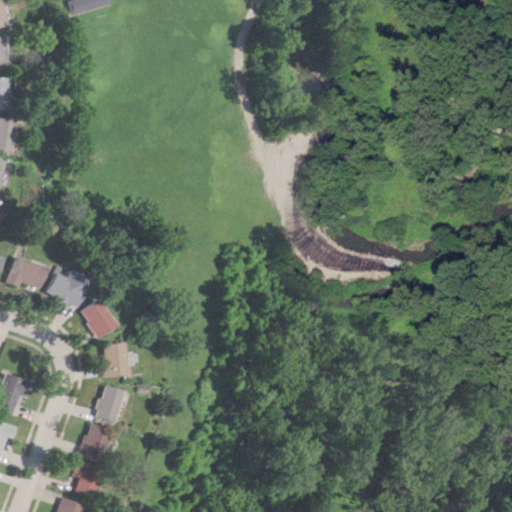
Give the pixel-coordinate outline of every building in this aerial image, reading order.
[(105,0),(106,2),(68,16),(63,0),(105,0)] [(0,262),(3,255),(35,267),(28,288),(21,285),(8,280),(6,285),(0,283),(0,262)] [(57,268),(80,280),(62,310),(56,307),(40,300),(42,298),(32,291),(43,272),(52,277),(57,268)] [(85,338),(105,324),(84,297),(67,310),(75,321),(73,322),(82,334),(85,338)] [(89,344),(112,341),(114,352),(120,351),(120,353),(125,353),(126,360),(122,362),(123,365),(116,366),(118,373),(93,377),(92,371),(89,344)] [(0,371),(28,381),(22,397),(14,394),(9,407),(7,415),(0,412),(0,371)] [(94,383),(115,389),(104,423),(85,417),(87,414),(89,409),(85,409),(89,397),(91,397),(94,383)] [(128,384),(138,384),(137,392),(127,393),(128,384)] [(0,421),(11,425),(7,438),(1,437),(0,440),(0,421)] [(81,422),(98,428),(90,458),(68,453),(70,449),(75,434),(78,435),(81,422)] [(68,458),(88,466),(80,498),(64,493),(66,486),(69,477),(61,475),(68,458)] [(53,495),(77,505),(74,511),(47,511),(52,499),(53,495)]
